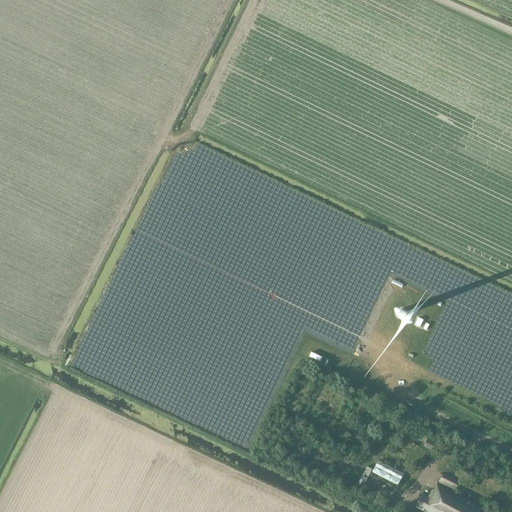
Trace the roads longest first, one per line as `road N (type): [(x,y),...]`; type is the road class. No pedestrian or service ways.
road 1 (track): [(229,0),(51,354)]
road 2 (track): [(0,362),(316,511)]
road 3 (track): [(163,130),(172,142),(185,137),(252,0)]
